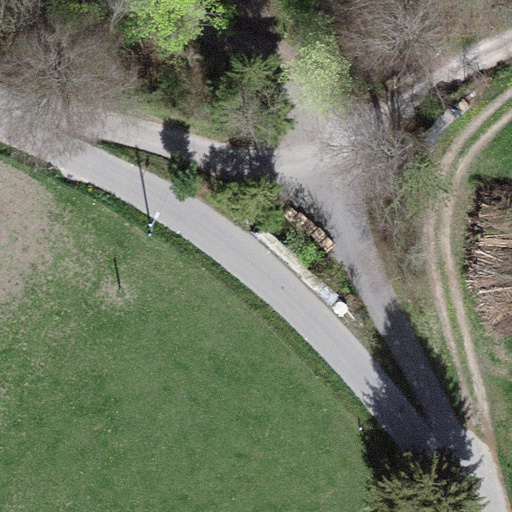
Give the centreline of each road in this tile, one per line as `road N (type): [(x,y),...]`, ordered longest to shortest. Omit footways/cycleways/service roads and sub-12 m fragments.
road 1 (unclassified): [(0,124),(113,175),(252,263),(354,362),(474,507)]
road 2 (track): [(474,507),(478,437),(438,257),(438,221),(453,168),(511,102)]
road 3 (track): [(474,507),(320,148)]
road 4 (track): [(0,104),(248,164),(320,148)]
road 5 (track): [(320,148),(511,42)]
road 6 (track): [(320,148),(285,95),(175,0)]
